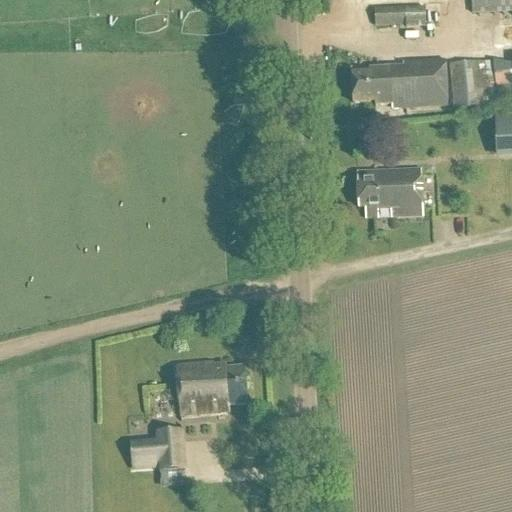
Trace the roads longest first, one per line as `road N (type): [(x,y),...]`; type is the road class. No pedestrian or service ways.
road 1 (tertiary): [(312,511),(285,0)]
road 2 (track): [(299,282),(0,355)]
